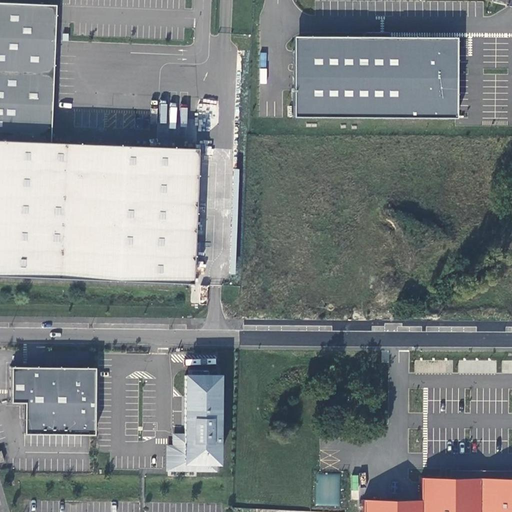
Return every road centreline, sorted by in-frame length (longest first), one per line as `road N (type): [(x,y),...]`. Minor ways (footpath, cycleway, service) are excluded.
road 1 (unclassified): [(0,335),(511,338)]
road 2 (unknown): [(331,473),(339,457),(398,461),(395,482),(362,498),(358,511)]
